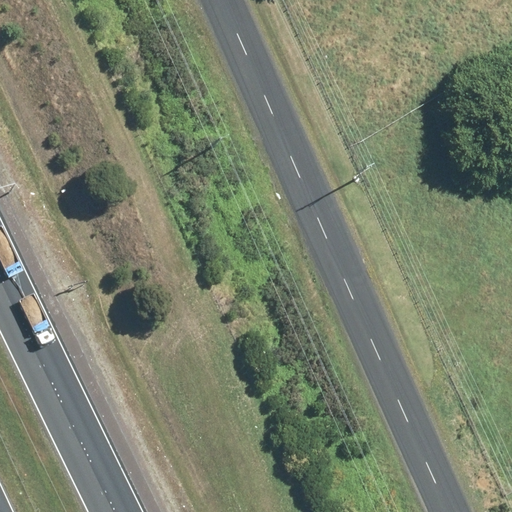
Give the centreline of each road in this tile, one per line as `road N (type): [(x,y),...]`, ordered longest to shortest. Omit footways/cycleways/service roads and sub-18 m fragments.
road 1 (unclassified): [(456,511),(231,0)]
road 2 (motorway): [(0,266),(120,511)]
